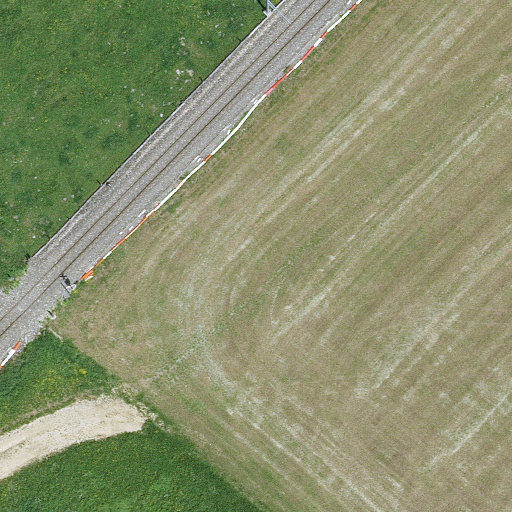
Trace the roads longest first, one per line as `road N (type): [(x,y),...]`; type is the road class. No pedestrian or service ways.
road 1 (track): [(0,267),(271,511)]
road 2 (track): [(0,458),(57,428),(155,408)]
